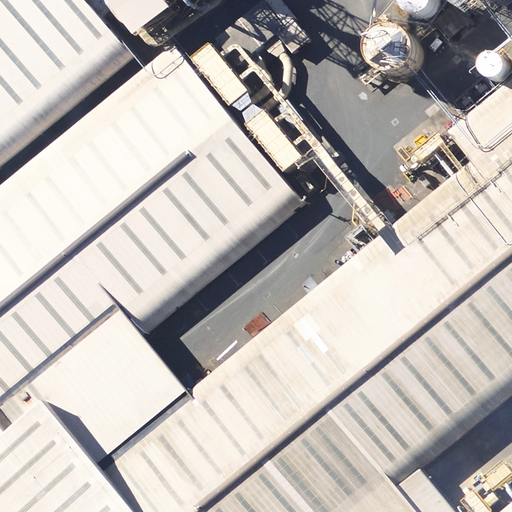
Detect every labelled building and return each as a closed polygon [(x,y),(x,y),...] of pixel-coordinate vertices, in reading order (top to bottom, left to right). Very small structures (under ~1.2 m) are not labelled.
[(0,0),(0,438),(137,327),(142,334),(304,201),(173,44),(0,186),(0,166),(134,57),(86,0),(0,0)] [(167,0),(113,0),(138,32),(172,6),(167,0)] [(292,55),(311,39),(280,0),(264,0),(228,30),(248,56),(275,34),(292,55)] [(410,17),(418,21),(431,17),(438,4),(436,0),(404,0),(405,10),(410,17)] [(385,74),(394,80),(405,81),(413,78),(421,70),(423,59),(418,45),(409,38),(397,38),(387,43),(381,52),(380,63),(385,74)] [(486,54),(479,59),(477,72),(481,79),(488,83),(501,81),(506,75),(508,67),(503,57),(496,53),(486,54)] [(457,511),(419,466),(511,390),(511,78),(446,132),(470,163),(189,391),(142,334),(137,327),(0,438),(0,511),(457,511)] [(511,511),(511,501),(498,511),(511,511)]
